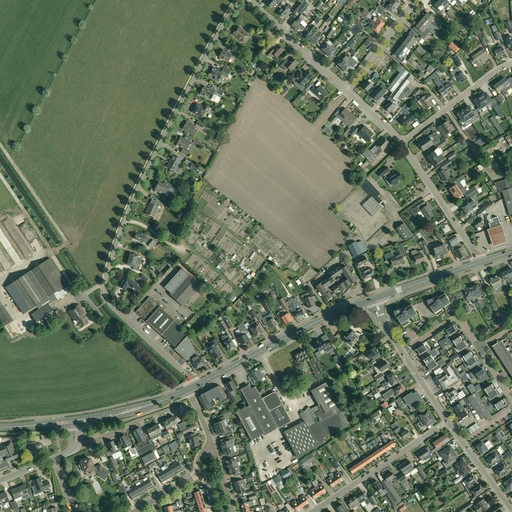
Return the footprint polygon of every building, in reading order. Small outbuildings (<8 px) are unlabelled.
[(269,0),(266,4),(269,6),(268,6),(270,8),(271,8),(277,2),(278,0),(269,0)] [(390,0),(389,0),(388,2),(396,8),(400,3),(395,0),(392,0),(391,1),(390,0)] [(302,4),(294,14),(295,15),(297,12),(301,16),(307,9),(305,7),(308,3),(305,1),(302,5),(302,4)] [(434,6),(432,8),(439,16),(443,11),(442,10),(444,7),(438,1),(434,6)] [(299,2),(291,11),(294,14),(302,4),(299,2)] [(388,5),(386,8),(392,13),(396,8),(388,2),(386,4),(388,5)] [(279,7),(281,9),(277,13),(283,18),(290,11),(292,7),(289,4),(286,7),(281,4),(279,7)] [(362,14),(369,19),(381,28),(384,23),(382,22),(383,19),(380,17),(381,15),(383,12),(377,8),(374,11),(375,12),(373,15),(365,10),(362,14)] [(449,11),(447,13),(453,20),(455,18),(451,14),(449,11)] [(427,13),(423,18),(430,23),(438,30),(440,28),(432,21),(434,18),(427,13)] [(312,25),(314,27),(317,24),(319,25),(322,21),(316,17),(315,19),(314,21),(315,22),(312,25)] [(291,26),(298,31),(300,28),(303,31),(305,28),(299,23),(301,20),(300,18),(296,22),(295,21),(291,26)] [(420,22),(426,27),(431,31),(436,36),(438,34),(428,25),(430,23),(423,18),(420,22)] [(367,22),(373,27),(372,29),(377,33),(381,28),(369,19),(367,22)] [(356,25),(358,27),(362,31),(365,28),(358,22),(357,23),(356,25)] [(420,22),(416,27),(422,32),(426,27),(420,22)] [(233,34),(242,42),(249,35),(239,27),(233,34)] [(305,37),(309,41),(314,35),(312,34),(315,30),(313,28),(310,32),(305,37)] [(314,35),(309,41),(314,44),(318,39),(322,34),(318,30),(316,33),(316,34),(315,34),(314,35)] [(410,35),(406,40),(412,45),(414,46),(415,47),(420,39),(414,34),(412,37),(410,35)] [(487,45),(482,34),(479,35),(484,47),(487,45)] [(262,41),(266,46),(271,42),(266,37),(262,41)] [(406,40),(402,44),(409,50),(412,45),(406,40)] [(335,43),(331,48),(326,53),(330,57),(333,54),(334,55),(339,50),(336,48),(338,45),(335,43)] [(322,50),(326,53),(331,48),(327,44),(322,50)] [(402,44),(399,49),(405,54),(409,50),(402,44)] [(450,47),(455,52),(458,48),(453,44),(450,47)] [(270,48),(266,53),(269,56),(270,58),(271,56),(273,54),(277,58),(283,50),(278,45),(272,50),(270,48)] [(494,52),(496,56),(497,57),(497,58),(502,56),(501,55),(505,53),(502,48),(500,45),(498,46),(499,49),(494,52)] [(419,46),(417,49),(425,55),(427,53),(419,46)] [(399,49),(395,54),(394,54),(398,57),(396,59),(402,64),(405,58),(403,57),(405,54),(399,49)] [(417,49),(415,51),(424,57),(425,55),(417,49)] [(470,62),(473,65),(476,64),(477,66),(481,63),(479,61),(487,55),(483,49),(473,56),(475,58),(473,60),(470,62)] [(228,50),(227,52),(223,50),(219,58),(228,62),(230,57),(234,59),(236,54),(228,50)] [(449,60),(452,65),(455,63),(458,68),(462,65),(456,55),(452,58),(449,60)] [(337,64),(339,66),(341,68),(347,62),(349,60),(345,56),(337,64)] [(289,62),(287,63),(285,61),(280,66),(284,70),(287,67),(291,71),(295,66),(298,63),(292,58),(289,61),(289,62)] [(347,62),(341,68),(344,70),(346,72),(353,64),(349,60),(347,62)] [(387,89),(384,92),(390,96),(408,74),(401,68),(400,66),(396,70),(397,71),(395,74),(397,76),(391,85),(390,84),(388,83),(385,87),(387,89)] [(213,69),(210,74),(216,77),(214,79),(218,81),(219,79),(221,79),(221,75),(222,75),(227,78),(230,72),(224,69),(222,72),(214,68),(213,70),(213,69)] [(453,74),(456,77),(461,83),(466,79),(461,73),(460,74),(457,70),(453,74)] [(312,76),(312,75),(310,73),(309,74),(306,71),(303,74),(302,73),(300,75),(298,73),(292,80),(295,84),(297,81),(303,87),(306,83),(307,84),(309,81),(309,80),(312,76)] [(368,81),(362,87),(364,89),(364,90),(366,92),(367,91),(367,92),(372,86),(370,83),(375,78),(376,80),(379,76),(376,73),(372,76),(368,81)] [(390,102),(384,108),(387,110),(386,110),(388,112),(389,112),(395,106),(392,104),(395,101),(395,102),(399,98),(401,100),(405,96),(407,97),(413,91),(409,88),(409,89),(406,86),(413,77),(408,74),(390,96),(390,97),(387,100),(390,102)] [(499,82),(506,91),(511,86),(511,77),(510,79),(510,78),(507,81),(505,78),(499,82)] [(447,80),(441,84),(448,93),(454,89),(449,82),(447,80)] [(506,91),(499,82),(493,87),(497,93),(501,90),(505,96),(507,94),(506,92),(506,91)] [(441,88),(438,91),(443,97),(448,93),(441,84),(439,86),(441,88)] [(204,87),(201,94),(211,100),(213,101),(214,101),(218,94),(222,96),(225,91),(214,85),(211,90),(204,87)] [(285,86),(280,92),(283,95),(288,89),(285,86)] [(317,89),(314,87),(311,90),(321,100),(327,93),(320,86),(317,89)] [(370,95),(371,96),(371,97),(373,99),(374,99),(376,101),(385,92),(379,86),(370,95)] [(424,111),(426,110),(427,110),(432,106),(428,102),(433,98),(429,94),(425,97),(424,96),(419,100),(421,103),(419,104),(424,111)] [(481,98),(487,107),(487,108),(492,105),(498,114),(502,112),(495,99),(491,101),(486,94),(485,95),(485,94),(481,96),(481,97),(481,98)] [(481,98),(480,98),(479,97),(475,100),(476,101),(475,101),(480,108),(477,110),(479,112),(487,107),(481,98)] [(207,109),(203,107),(197,103),(192,112),(202,118),(206,111),(207,109)] [(398,112),(399,114),(404,110),(405,111),(405,110),(408,108),(409,107),(407,104),(402,108),(398,112)] [(463,110),(469,119),(477,114),(475,110),(472,111),(469,106),(468,106),(467,105),(465,107),(465,108),(463,110)] [(338,117),(343,122),(351,114),(345,109),(338,117)] [(462,125),(470,120),(469,119),(463,110),(461,112),(460,111),(458,113),(458,114),(457,114),(461,120),(459,121),(462,125)] [(351,114),(343,122),(349,127),(356,119),(351,114)] [(400,121),(405,127),(412,121),(409,118),(410,116),(409,114),(400,121)] [(449,137),(447,134),(453,130),(447,121),(441,126),(442,127),(439,130),(445,139),(449,137)] [(183,129),(192,134),(196,126),(187,122),(183,129)] [(355,127),(350,133),(353,136),(355,134),(357,135),(358,134),(365,141),(366,139),(368,141),(371,137),(370,135),(372,133),(365,126),(359,132),(358,130),(355,127)] [(435,147),(441,142),(435,133),(428,138),(418,144),(423,150),(433,144),(434,147),(435,147)] [(177,145),(184,149),(182,153),(188,156),(190,151),(187,150),(191,142),(181,137),(177,145)] [(368,149),(362,155),(368,160),(367,161),(368,161),(374,155),(373,154),(379,148),(379,149),(387,141),(383,137),(375,145),(376,145),(370,151),(368,149)] [(445,140),(441,142),(435,147),(438,145),(440,148),(447,143),(445,140)] [(379,149),(383,152),(390,144),(387,141),(379,149)] [(438,149),(427,157),(430,161),(441,154),(438,149)] [(441,154),(430,161),(433,166),(445,159),(441,154)] [(169,163),(167,167),(176,172),(178,173),(180,168),(178,167),(180,164),(179,164),(182,159),(172,155),(168,162),(169,163)] [(374,155),(368,161),(370,164),(376,157),(374,155)] [(184,163),(189,167),(195,172),(196,172),(199,175),(202,171),(198,168),(192,163),(187,159),(184,163)] [(449,161),(439,167),(441,170),(452,163),(450,160),(449,161)] [(387,167),(378,173),(381,178),(384,176),(386,178),(385,179),(388,183),(390,182),(393,186),(394,185),(395,186),(398,183),(397,182),(402,179),(398,172),(394,175),(393,173),(391,174),(389,172),(390,172),(387,167)] [(438,173),(444,182),(450,178),(444,170),(438,173)] [(449,190),(450,193),(451,192),(452,194),(459,190),(463,187),(460,182),(465,179),(462,175),(461,177),(453,182),(456,185),(452,187),(449,189),(449,190)] [(507,179),(494,184),(495,185),(497,188),(500,193),(502,192),(502,191),(511,188),(507,179)] [(361,185),(372,197),(362,206),(372,217),(380,210),(382,208),(378,203),(381,200),(377,196),(380,194),(367,180),(361,185)] [(159,182),(155,191),(165,196),(167,191),(170,192),(172,192),(174,186),(165,182),(163,185),(159,182)] [(459,190),(452,194),(454,197),(453,197),(455,199),(456,199),(463,195),(464,194),(464,193),(467,192),(465,190),(463,187),(459,190)] [(467,192),(464,193),(466,197),(469,196),(477,190),(474,187),(467,192)] [(511,213),(511,188),(502,191),(502,192),(509,215),(511,213)] [(467,202),(461,206),(461,207),(462,209),(464,211),(470,207),(476,203),(477,202),(478,202),(474,197),(479,193),(477,190),(469,196),(471,200),(467,203),(467,202)] [(145,214),(154,218),(159,208),(158,208),(159,205),(161,207),(163,204),(157,199),(155,202),(152,199),(150,204),(149,204),(145,214)] [(423,200),(410,209),(414,215),(421,211),(426,219),(427,218),(428,219),(433,215),(429,211),(431,210),(428,205),(425,207),(424,205),(425,204),(423,200)] [(470,207),(464,211),(466,213),(465,214),(466,215),(467,215),(467,216),(474,212),(477,209),(478,208),(476,206),(478,204),(477,202),(476,203),(470,207)] [(488,224),(490,230),(501,226),(498,217),(492,219),(493,222),(488,224)] [(473,224),(476,229),(483,224),(481,222),(483,221),(481,218),(479,219),(479,218),(475,221),(476,222),(473,224)] [(413,235),(404,223),(396,229),(405,241),(413,235)] [(501,225),(486,230),(492,247),(507,242),(501,225)] [(445,232),(449,236),(454,232),(450,228),(445,232)] [(0,233),(0,238),(4,244),(10,241),(4,231),(0,233)] [(134,239),(142,242),(142,243),(144,244),(145,243),(146,244),(150,247),(151,247),(153,243),(155,242),(151,238),(146,235),(142,233),(141,235),(137,234),(134,239)] [(448,240),(453,247),(459,244),(455,236),(448,240)] [(348,246),(354,258),(362,253),(357,243),(356,242),(348,246)] [(443,243),(437,246),(440,255),(446,253),(443,243)] [(392,252),(384,255),(387,263),(391,261),(392,265),(398,263),(398,264),(404,262),(402,258),(406,256),(402,244),(398,246),(400,253),(398,255),(394,257),(392,252)] [(462,247),(461,247),(460,244),(459,244),(453,247),(454,251),(459,259),(466,256),(462,247)] [(440,255),(437,246),(431,248),(434,257),(440,255)] [(416,250),(411,252),(413,258),(414,257),(416,263),(424,261),(423,257),(424,257),(422,250),(417,252),(416,250)] [(130,253),(128,259),(136,262),(138,255),(130,253)] [(364,256),(355,261),(359,267),(368,262),(364,256)] [(171,257),(165,263),(170,268),(175,263),(172,261),(174,260),(171,257)] [(50,259),(6,288),(23,314),(54,294),(58,300),(61,298),(64,303),(73,298),(66,288),(68,287),(50,259)] [(316,286),(323,297),(324,296),(327,301),(332,297),(329,292),(328,293),(324,288),(338,278),(337,276),(342,272),(347,280),(338,286),(337,285),(332,288),(335,294),(340,290),(341,292),(356,281),(346,266),(343,268),(341,266),(339,267),(329,274),(331,276),(316,286)] [(165,287),(171,293),(169,294),(183,306),(202,286),(182,268),(165,287)] [(367,268),(361,271),(365,279),(373,275),(370,269),(368,270),(367,268)] [(511,283),(506,271),(501,274),(504,280),(505,280),(509,283),(511,288),(511,287),(511,283)] [(140,278),(146,283),(149,279),(143,274),(140,278)] [(489,279),(493,286),(494,289),(503,285),(498,275),(489,279)] [(120,287),(125,290),(128,286),(139,292),(143,287),(126,276),(120,287)] [(478,285),(472,287),(475,297),(477,296),(477,297),(481,296),(478,285)] [(472,287),(465,289),(468,300),(472,298),(472,297),(475,297),(472,287)] [(435,298),(413,305),(412,305),(405,309),(405,308),(402,310),(402,309),(394,312),(397,319),(398,318),(404,327),(411,323),(409,320),(412,318),(414,322),(414,323),(436,315),(437,316),(444,312),(442,309),(444,307),(447,311),(447,312),(455,309),(452,302),(451,303),(445,294),(439,298),(438,297),(435,299),(435,298)] [(136,312),(176,348),(175,350),(187,361),(187,360),(190,362),(192,360),(198,356),(199,355),(195,351),(187,336),(181,330),(183,327),(160,306),(149,297),(136,312)] [(310,297),(304,299),(309,308),(314,305),(313,303),(310,297)] [(278,314),(277,314),(280,319),(282,318),(283,321),(281,322),(284,325),(285,324),(285,325),(287,325),(289,323),(289,322),(292,320),(288,313),(289,313),(287,311),(289,309),(285,304),(282,298),(280,300),(283,305),(285,309),(278,313),(278,314)] [(474,304),(471,305),(473,311),(474,313),(481,311),(479,308),(478,309),(478,306),(477,306),(477,304),(476,300),(473,301),(474,304)] [(0,301),(0,319),(4,326),(13,321),(0,301)] [(263,304),(269,314),(273,311),(266,301),(263,304)] [(294,303),(288,306),(291,312),(293,311),(297,318),(304,314),(300,306),(296,307),(294,303)] [(31,315),(41,330),(58,319),(48,304),(31,315)] [(70,310),(68,312),(74,321),(73,321),(76,325),(78,323),(81,328),(83,327),(87,324),(89,323),(84,315),(85,314),(79,305),(76,306),(70,310)] [(268,316),(266,318),(268,321),(267,322),(271,328),(276,325),(273,318),(271,316),(269,317),(268,316)] [(227,318),(223,321),(228,329),(233,327),(227,318)] [(222,320),(220,321),(221,322),(220,323),(227,333),(229,331),(228,329),(223,321),(222,320)] [(249,325),(251,328),(256,337),(262,333),(260,329),(261,329),(258,324),(257,324),(256,321),(249,325)] [(238,328),(234,331),(237,335),(239,338),(238,339),(242,345),(249,341),(245,334),(248,332),(245,326),(243,323),(237,327),(238,328)] [(448,333),(445,336),(446,338),(445,339),(447,341),(455,336),(454,333),(457,331),(458,330),(455,325),(454,325),(454,326),(446,331),(448,333)] [(349,340),(347,343),(351,346),(358,338),(354,334),(356,333),(351,329),(344,337),(349,340)] [(328,339),(331,343),(335,339),(331,332),(326,335),(328,339)] [(224,340),(229,351),(235,347),(230,339),(228,335),(226,337),(227,339),(224,340)] [(313,343),(318,351),(324,348),(327,352),(333,348),(331,345),(327,340),(328,339),(326,335),(321,338),(322,339),(319,341),(318,340),(313,343)] [(455,336),(447,341),(449,344),(450,344),(451,346),(455,344),(457,346),(465,341),(462,336),(460,337),(457,339),(455,336)] [(212,345),(208,348),(214,359),(221,355),(216,347),(219,345),(216,339),(210,342),(212,345)] [(465,341),(457,346),(460,351),(458,352),(460,355),(465,352),(464,349),(467,347),(468,346),(465,341)] [(501,341),(492,347),(493,347),(495,351),(504,346),(501,341)] [(417,349),(416,350),(420,356),(421,355),(424,353),(426,355),(431,352),(429,349),(428,350),(424,345),(417,350),(417,349)] [(504,346),(495,351),(499,356),(508,351),(504,346)] [(365,353),(369,359),(372,357),(374,359),(380,355),(378,353),(380,352),(377,348),(375,349),(374,347),(365,353)] [(424,360),(423,361),(426,366),(435,360),(433,358),(438,354),(435,349),(431,352),(426,355),(428,358),(424,360)] [(313,358),(310,360),(304,350),(294,355),(298,362),(300,360),(301,361),(302,361),(303,363),(307,361),(318,381),(324,378),(313,358)] [(465,352),(460,355),(462,358),(463,357),(467,362),(475,356),(472,351),(467,354),(465,352)] [(508,351),(499,356),(502,361),(511,356),(508,351)] [(190,362),(188,364),(193,368),(194,370),(196,368),(205,364),(201,358),(200,359),(198,356),(192,360),(190,362)] [(475,356),(467,362),(470,367),(468,368),(470,371),(476,367),(474,364),(477,362),(478,362),(475,356)] [(511,357),(511,356),(502,361),(505,366),(511,362),(511,357)] [(435,360),(426,366),(430,371),(434,368),(436,371),(441,367),(442,368),(446,365),(447,365),(443,359),(436,363),(435,360)] [(376,362),(362,371),(363,373),(368,369),(369,371),(374,368),(378,374),(374,376),(377,381),(381,377),(384,375),(383,373),(389,369),(388,368),(389,367),(385,361),(380,364),(380,363),(377,365),(376,362)] [(441,367),(436,371),(434,372),(437,376),(434,378),(442,390),(449,386),(457,381),(457,380),(461,378),(451,362),(447,365),(446,365),(442,368),(441,367)] [(260,366),(251,371),(254,377),(252,378),(254,382),(256,381),(266,376),(260,366)] [(477,369),(470,374),(474,380),(478,377),(481,382),(488,377),(486,374),(487,374),(484,370),(480,372),(477,369)] [(386,377),(389,382),(396,377),(393,373),(386,377)] [(306,385),(309,385),(310,383),(313,384),(317,381),(315,378),(311,377),(307,379),(306,385)] [(396,377),(389,382),(387,383),(388,385),(390,383),(392,386),(399,382),(396,377)] [(225,384),(229,392),(234,390),(236,393),(238,391),(233,380),(225,384)] [(284,432),(297,457),(318,446),(317,446),(327,441),(325,437),(345,426),(344,426),(349,424),(326,383),(311,391),(318,405),(310,409),(310,408),(300,413),(304,422),(284,432)] [(472,384),(467,387),(471,394),(476,390),(474,387),(472,384)] [(487,384),(481,388),(483,390),(485,389),(488,394),(492,392),(496,389),(493,384),(492,385),(488,387),(487,384)] [(249,406),(236,413),(251,440),(264,434),(265,435),(291,421),(275,392),(267,396),(264,389),(258,392),(256,387),(251,389),(249,385),(240,390),(249,406)] [(392,389),(383,395),(386,399),(391,396),(390,395),(394,392),(396,395),(398,394),(404,390),(401,385),(395,389),(393,391),(392,389)] [(220,386),(209,392),(216,405),(221,402),(227,398),(220,386)] [(449,392),(445,395),(450,402),(452,405),(455,402),(454,401),(459,397),(460,399),(466,395),(463,391),(458,394),(455,389),(449,394),(449,392)] [(488,394),(487,395),(491,402),(488,404),(489,405),(492,403),(497,400),(495,397),(498,395),(500,394),(496,389),(492,392),(488,394)] [(416,392),(415,391),(411,394),(411,393),(404,398),(402,396),(396,401),(398,405),(401,408),(407,404),(410,408),(412,406),(414,410),(418,408),(417,407),(423,403),(421,400),(419,396),(416,392)] [(216,405),(209,392),(199,397),(206,410),(208,409),(210,412),(215,410),(213,406),(216,405)] [(465,400),(472,412),(475,410),(481,420),(485,418),(489,422),(493,419),(490,414),(476,392),(467,398),(465,400)] [(497,400),(492,403),(493,406),(495,405),(498,410),(506,405),(506,406),(507,405),(503,399),(499,402),(497,400)] [(454,408),(458,413),(464,409),(461,403),(454,408)] [(176,409),(181,418),(190,413),(186,404),(176,409)] [(388,410),(391,414),(392,413),(395,417),(399,415),(394,408),(393,406),(388,410)] [(425,407),(416,414),(417,416),(419,415),(422,420),(431,415),(427,409),(427,410),(425,407)] [(464,409),(458,413),(462,419),(468,415),(464,409)] [(434,420),(431,415),(422,420),(422,421),(419,422),(423,427),(425,426),(431,422),(432,423),(434,421),(434,420)] [(168,419),(172,426),(177,423),(173,416),(168,419)] [(215,426),(214,427),(216,430),(227,426),(228,426),(226,420),(225,420),(224,417),(218,419),(219,422),(214,424),(215,426)] [(163,422),(167,431),(171,430),(173,429),(172,426),(168,419),(163,422)] [(395,422),(391,426),(392,427),(395,432),(399,438),(402,436),(400,434),(401,434),(399,431),(400,430),(396,424),(395,422)] [(157,424),(152,427),(156,435),(161,432),(157,424)] [(477,424),(469,430),(471,434),(479,428),(477,424)] [(227,426),(216,430),(217,434),(218,433),(219,436),(224,434),(225,437),(233,434),(232,431),(230,432),(227,426)] [(156,435),(152,427),(147,430),(150,437),(156,435)] [(140,428),(133,432),(137,439),(139,443),(137,444),(137,445),(134,446),(135,447),(136,450),(139,455),(138,456),(139,456),(140,459),(153,452),(148,440),(148,439),(145,433),(143,434),(140,428)] [(400,434),(402,436),(404,439),(410,435),(406,430),(401,434),(400,434)] [(499,433),(497,434),(501,440),(504,443),(505,442),(504,440),(503,438),(499,433)] [(185,436),(186,441),(189,440),(191,447),(199,445),(197,437),(195,437),(195,434),(185,436)] [(119,438),(123,446),(125,448),(131,445),(129,442),(130,442),(128,439),(127,439),(125,435),(119,438)] [(437,450),(437,449),(449,440),(446,435),(433,443),(435,447),(431,450),(432,451),(433,453),(437,450)] [(232,446),(230,440),(235,439),(234,436),(226,439),(227,442),(221,443),(222,446),(221,446),(222,449),(227,448),(232,446)] [(151,439),(148,440),(153,452),(156,451),(157,450),(151,439)] [(392,441),(386,445),(389,449),(395,445),(392,441)] [(112,455),(120,451),(119,448),(117,449),(116,445),(115,446),(113,442),(107,444),(110,451),(112,455)] [(488,450),(489,449),(493,447),(491,444),(488,447),(485,443),(484,444),(483,443),(477,447),(482,454),(488,450)] [(7,453),(4,455),(5,459),(7,462),(19,457),(17,452),(16,452),(12,444),(7,446),(10,454),(8,455),(7,453)] [(386,445),(380,449),(383,453),(389,449),(386,445)] [(7,446),(0,448),(0,471),(9,468),(7,463),(7,464),(6,462),(7,462),(5,459),(4,455),(7,453),(8,455),(10,454),(7,446)] [(238,451),(236,452),(234,446),(232,446),(227,448),(222,449),(223,453),(224,453),(225,455),(230,454),(231,457),(239,454),(238,451)] [(441,456),(443,458),(453,452),(453,450),(454,450),(452,447),(451,447),(450,446),(443,451),(441,448),(435,452),(439,457),(441,456)] [(417,454),(421,460),(424,458),(425,461),(431,457),(431,458),(434,456),(430,451),(428,453),(425,448),(417,454)] [(380,449),(374,453),(377,457),(383,453),(380,449)] [(488,459),(489,461),(488,463),(491,465),(496,461),(498,464),(503,460),(502,457),(500,459),(498,457),(501,455),(497,449),(492,453),(493,456),(488,459)] [(156,451),(153,452),(140,459),(144,467),(160,458),(156,451)] [(453,452),(443,458),(445,461),(442,463),(446,468),(452,464),(450,462),(457,457),(456,456),(457,455),(455,452),(454,453),(453,452)] [(374,453),(367,457),(370,462),(377,457),(374,453)] [(311,454),(300,461),(303,467),(307,464),(315,460),(311,454)] [(238,466),(237,463),(239,462),(238,456),(232,458),(233,461),(227,463),(228,465),(227,465),(228,469),(238,466)] [(114,473),(115,474),(115,475),(118,474),(117,472),(115,467),(117,467),(114,459),(112,457),(108,459),(114,473)] [(367,457),(361,461),(364,466),(370,462),(367,457)] [(80,464),(79,466),(80,468),(82,468),(83,467),(87,476),(88,476),(91,475),(97,472),(99,477),(105,480),(110,472),(101,467),(101,465),(96,467),(97,467),(94,469),(93,465),(94,465),(92,461),(91,462),(90,459),(86,461),(85,459),(81,461),(82,462),(80,464)] [(408,460),(404,463),(408,469),(410,472),(415,469),(408,460)] [(361,461),(355,465),(358,470),(364,466),(361,461)] [(463,461),(454,467),(457,472),(459,470),(466,466),(463,461)] [(501,468),(496,472),(497,475),(499,475),(500,476),(504,474),(505,477),(510,473),(506,468),(509,466),(505,461),(499,465),(501,468)] [(179,462),(173,465),(178,473),(184,470),(179,462)] [(403,473),(396,477),(399,482),(405,490),(408,488),(405,483),(406,482),(404,479),(406,478),(405,476),(410,472),(408,469),(404,463),(398,467),(403,473)] [(173,465),(168,468),(173,476),(178,473),(173,465)] [(355,465),(349,469),(352,474),(358,470),(355,465)] [(238,466),(228,469),(229,473),(230,472),(231,475),(235,474),(236,473),(237,476),(243,474),(242,471),(240,472),(238,466)] [(419,466),(416,468),(419,474),(423,479),(426,476),(423,471),(419,466)] [(466,466),(459,470),(463,475),(469,471),(466,466)] [(168,468),(163,471),(167,479),(173,476),(168,468)] [(288,469),(281,474),(283,477),(284,479),(291,475),(288,469)] [(445,470),(437,475),(439,479),(447,473),(445,470)] [(159,473),(157,474),(162,483),(167,479),(163,471),(159,473)] [(336,476),(334,478),(338,483),(344,479),(339,471),(334,474),(336,476)] [(386,480),(381,483),(385,489),(387,491),(389,494),(393,500),(395,504),(396,504),(396,505),(401,502),(390,486),(387,482),(391,479),(395,484),(399,482),(396,477),(395,476),(394,477),(391,472),(383,477),(386,480)] [(467,484),(464,486),(467,491),(473,486),(471,484),(477,480),(476,480),(475,477),(474,477),(473,475),(464,481),(467,484)] [(462,476),(454,481),(455,484),(464,478),(462,476)] [(330,477),(326,480),(332,487),(338,483),(334,478),(332,479),(330,477)] [(40,478),(33,481),(37,491),(44,488),(44,489),(51,487),(49,481),(42,484),(40,478)] [(149,479),(144,482),(147,488),(148,490),(154,487),(149,479)] [(241,480),(234,482),(236,488),(246,485),(245,483),(242,484),(241,480)] [(270,481),(265,484),(267,487),(269,491),(274,488),(270,481)] [(313,481),(312,482),(315,487),(316,490),(320,495),(326,491),(321,483),(317,486),(313,481)] [(377,481),(372,484),(377,491),(378,490),(382,496),(384,495),(385,494),(382,491),(381,489),(382,488),(377,481)] [(140,484),(138,485),(143,493),(148,490),(147,488),(144,482),(140,484)] [(122,483),(119,484),(126,496),(129,495),(132,500),(138,497),(133,488),(127,491),(127,490),(126,490),(122,483)] [(24,484),(18,487),(21,496),(22,497),(28,494),(24,484)] [(133,488),(138,497),(143,493),(138,485),(137,486),(133,488)] [(246,485),(236,488),(238,494),(245,492),(244,489),(249,487),(248,485),(246,485)] [(467,491),(470,496),(473,493),(474,495),(470,498),(472,501),(476,498),(475,497),(483,491),(482,489),(483,488),(480,486),(480,485),(475,489),(473,486),(467,491)] [(18,487),(11,490),(15,499),(18,498),(19,502),(23,500),(22,497),(21,496),(18,487)] [(313,489),(309,491),(314,499),(320,495),(316,490),(315,491),(313,489)] [(355,496),(360,504),(364,501),(367,504),(370,502),(368,499),(366,496),(365,496),(362,491),(355,496)] [(6,492),(0,494),(0,497),(3,504),(9,502),(6,492)] [(389,494),(385,496),(391,505),(392,506),(395,504),(393,500),(389,494)] [(301,500),(299,501),(302,506),(303,507),(309,503),(304,495),(299,498),(301,500)] [(355,496),(348,501),(349,504),(348,505),(351,510),(353,509),(360,504),(355,496)] [(372,496),(369,498),(374,506),(377,503),(372,496)] [(477,503),(473,506),(477,511),(482,511),(489,507),(490,507),(490,506),(488,504),(487,504),(486,504),(483,499),(482,500),(481,499),(476,502),(477,503)] [(295,500),(291,503),(297,511),(303,507),(302,506),(299,501),(297,503),(295,500)] [(250,501),(241,504),(243,511),(249,509),(249,507),(251,506),(254,505),(253,501),(250,501)] [(198,507),(196,508),(197,511),(206,508),(204,502),(198,504),(198,507)] [(459,511),(456,511),(462,511),(465,511),(472,505),(471,502),(463,508),(459,511)] [(401,503),(395,507),(398,511),(399,511),(406,508),(403,504),(402,504),(401,503)]
